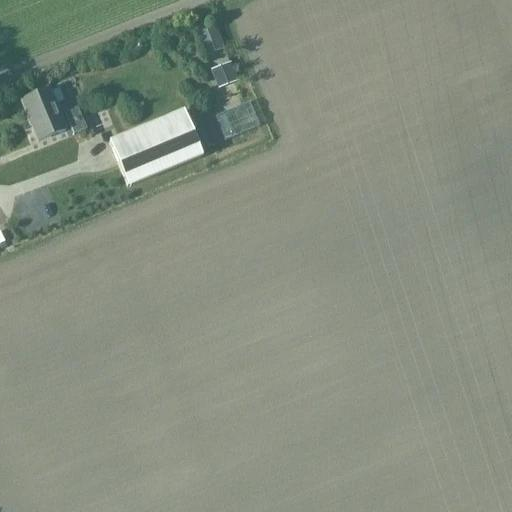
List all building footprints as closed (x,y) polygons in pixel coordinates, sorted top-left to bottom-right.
[(216,28),(196,35),(204,56),(223,49),(216,28)] [(232,71),(213,79),(216,89),(236,81),(232,71)] [(63,131),(46,91),(18,102),(35,143),(63,131)] [(182,112),(107,142),(126,189),(201,159),(182,112)] [(80,120),(67,125),(72,136),(85,131),(80,120)]
